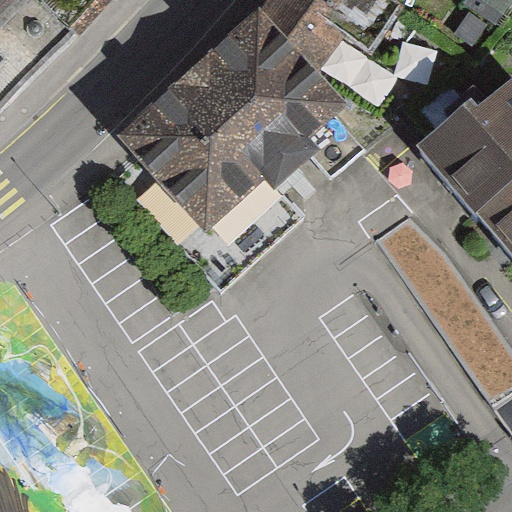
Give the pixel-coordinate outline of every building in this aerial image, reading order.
[(0,0),(0,20),(18,0),(0,0)] [(269,0),(263,7),(321,72),(345,38),(373,55),(408,0),(269,0)] [(511,0),(467,0),(464,4),(497,27),(511,4),(511,0)] [(263,7),(118,135),(205,234),(351,106),(321,72),(263,7)] [(419,152),(478,221),(511,191),(511,87),(480,115),(473,107),(419,152)] [(511,191),(478,221),(511,260),(511,191)] [(410,220),(377,242),(497,418),(511,407),(511,351),(448,257),(410,220)]
